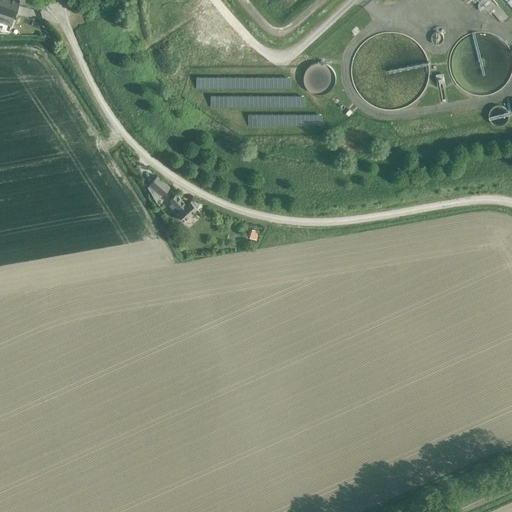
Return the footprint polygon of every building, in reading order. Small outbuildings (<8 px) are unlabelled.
[(0,0),(0,20),(1,21),(11,24),(18,1),(16,0),(0,0)] [(432,41),(434,43),(436,44),(438,44),(440,43),(442,42),(443,40),(444,37),(443,34),(441,32),(439,31),(436,31),(434,32),(432,34),(431,36),(431,39),(432,41)] [(326,93),(331,89),(334,84),(335,78),(334,72),(330,67),(326,64),(320,63),(314,63),(308,67),(305,72),(303,78),(304,84),(308,89),(313,93),(319,94),(326,93)] [(488,115),(488,116),(488,117),(488,118),(489,119),(489,120),(490,121),(490,122),(491,123),(492,124),(493,125),(494,125),(495,126),(496,126),(497,126),(498,126),(499,126),(500,126),(501,126),(502,126),(502,125),(503,125),(504,124),(505,124),(505,123),(506,123),(506,122),(507,121),(507,120),(508,120),(508,119),(508,118),(508,117),(508,116),(508,115),(508,114),(508,113),(507,112),(507,111),(506,110),(505,109),(504,108),(503,108),(502,107),(501,107),(500,106),(499,106),(498,106),(497,106),(496,106),(496,107),(495,107),(494,107),(493,108),(492,108),(492,109),(491,109),(491,110),(490,110),(490,111),(489,112),(489,113),(489,114),(488,114),(488,115)] [(156,175),(149,183),(162,195),(169,186),(156,175)] [(171,203),(168,206),(171,209),(174,207),(178,212),(176,214),(182,222),(195,209),(189,202),(186,205),(176,194),(168,200),(171,203)] [(250,229),(247,236),(255,239),(258,231),(250,229)]
